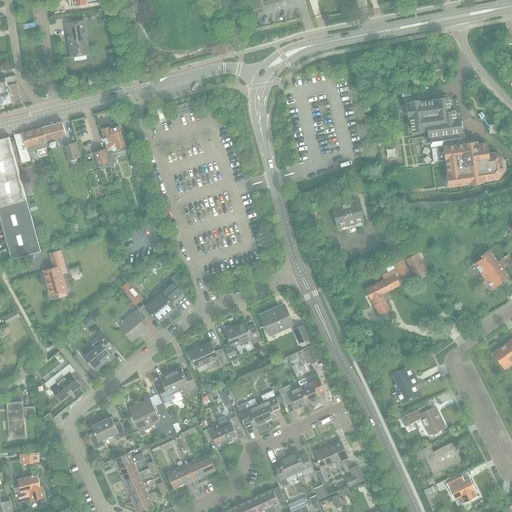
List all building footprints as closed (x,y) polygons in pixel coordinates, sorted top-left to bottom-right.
[(71,56),(90,53),(84,20),(66,23),(71,56)] [(410,102),(407,103),(409,117),(410,117),(411,131),(427,128),(428,135),(429,135),(429,140),(427,140),(428,143),(430,143),(430,147),(431,147),(463,143),(459,117),(455,118),(454,110),(450,110),(450,108),(449,101),(444,97),(434,99),(419,101),(418,99),(410,101),(410,102)] [(195,109),(192,101),(176,107),(179,115),(195,109)] [(62,121),(41,127),(46,140),(66,134),(62,121)] [(110,126),(101,128),(107,149),(104,149),(104,148),(93,152),(98,165),(115,160),(111,149),(116,147),(116,148),(125,145),(119,125),(110,128),(110,126)] [(41,127),(13,135),(16,142),(17,146),(21,162),(30,159),(28,152),(27,152),(25,147),(35,144),(36,149),(45,146),(47,146),(47,144),(46,140),(41,127)] [(0,219),(8,247),(0,249),(0,262),(11,259),(41,250),(14,153),(10,137),(9,137),(9,136),(0,138),(0,219)] [(463,143),(431,147),(433,161),(446,159),(447,172),(449,186),(469,183),(483,181),(482,180),(497,178),(504,169),(503,159),(494,152),(487,153),(486,145),(483,142),(480,143),(479,145),(478,145),(477,141),(463,143)] [(68,160),(78,157),(74,142),(64,145),(68,160)] [(337,227),(363,220),(357,198),(331,205),(337,227)] [(491,288),(508,276),(501,266),(502,265),(499,261),(498,262),(489,249),(480,255),(482,258),(474,264),(491,288)] [(43,270),(50,296),(57,293),(59,297),(66,295),(65,291),(67,291),(62,273),(67,272),(60,250),(49,253),(53,267),(43,270)] [(381,274),(384,279),(389,290),(398,285),(394,276),(397,274),(398,275),(408,270),(408,268),(410,267),(414,275),(424,270),(416,253),(406,258),(406,259),(404,261),(403,259),(392,264),(394,268),(381,274)] [(158,287),(162,292),(145,306),(157,320),(175,306),(171,302),(177,296),(182,292),(170,277),(165,281),(158,287)] [(381,294),(389,290),(384,279),(365,288),(378,313),(389,308),(381,294)] [(121,286),(136,304),(143,298),(128,280),(121,286)] [(269,334),(292,324),(283,303),(260,314),(269,334)] [(7,323),(20,316),(16,309),(3,316),(7,323)] [(142,333),(148,329),(134,312),(124,320),(126,323),(121,328),(130,338),(140,330),(142,333)] [(230,342),(223,345),(229,360),(237,356),(232,345),(250,338),(252,342),(260,338),(253,324),(248,326),(246,322),(234,327),(233,326),(224,330),(230,342)] [(299,342),(309,337),(303,324),(293,329),(299,342)] [(111,353),(116,349),(103,333),(91,342),(96,347),(85,356),(95,369),(106,360),(107,362),(114,357),(111,353)] [(220,365),(228,362),(221,347),(214,351),(210,341),(202,345),(202,346),(190,352),(196,366),(216,357),(220,365)] [(502,365),(511,358),(511,350),(507,343),(493,353),(502,365)] [(309,364),(316,361),(310,348),(303,351),(309,364)] [(38,374),(48,366),(44,361),(34,369),(38,374)] [(392,372),(400,389),(413,383),(417,381),(409,364),(392,372)] [(170,371),(178,389),(184,387),(186,392),(197,387),(191,373),(185,376),(180,366),(170,371)] [(61,399),(80,384),(68,369),(61,374),(63,376),(51,386),(55,392),(51,395),(56,402),(61,399)] [(174,395),(180,392),(178,389),(170,371),(160,375),(164,385),(158,388),(164,402),(171,398),(175,397),(174,395)] [(304,378),(298,381),(300,386),(308,402),(319,397),(316,390),(323,387),(316,372),(304,378)] [(400,389),(396,391),(402,402),(418,393),(413,383),(400,389)] [(308,402),(300,386),(292,390),(289,384),(278,389),(285,405),(292,402),(295,408),(308,402)] [(257,403),(265,422),(276,417),(271,406),(278,403),(272,390),(260,395),(263,400),(257,403)] [(167,438),(177,434),(164,405),(154,409),(147,393),(143,395),(145,400),(130,407),(139,429),(159,421),(162,428),(163,428),(165,431),(164,432),(167,438)] [(247,401),(236,406),(242,419),(249,416),(254,427),(265,422),(257,403),(254,398),(247,401)] [(20,432),(25,432),(22,401),(9,402),(10,411),(7,411),(9,438),(21,438),(20,432)] [(429,433),(443,427),(433,407),(420,413),(418,408),(400,417),(404,426),(422,417),(429,433)] [(217,419),(221,428),(228,443),(238,438),(235,430),(240,427),(235,416),(226,420),(224,415),(217,419)] [(111,416),(101,420),(108,436),(114,433),(116,439),(126,435),(120,422),(114,425),(111,416)] [(102,438),(108,436),(101,420),(91,425),(95,433),(89,436),(95,449),(105,444),(102,438)] [(217,448),(228,443),(221,428),(211,432),(209,428),(203,430),(208,442),(213,440),(217,448)] [(340,460),(347,457),(340,441),(329,446),(328,444),(313,451),(320,465),(338,457),(340,460)] [(433,473),(460,460),(451,442),(432,451),(429,445),(414,452),(418,459),(425,456),(433,473)] [(296,450),(287,454),(297,477),(298,479),(304,476),(304,475),(314,471),(308,457),(301,460),(296,450)] [(113,458),(118,469),(134,462),(129,451),(113,458)] [(21,462),(38,461),(38,452),(20,454),(21,462)] [(208,453),(198,458),(205,474),(215,469),(208,453)] [(286,481),(297,477),(287,454),(276,459),(281,470),(276,472),(282,485),(287,483),(286,481)] [(205,474),(198,458),(187,463),(194,479),(205,474)] [(138,473),(134,462),(118,469),(122,480),(138,473)] [(187,463),(177,467),(184,483),(194,479),(187,463)] [(363,479),(357,465),(349,468),(352,475),(345,478),(348,485),(363,479)] [(184,483),(177,467),(166,472),(173,488),(184,483)] [(122,480),(127,490),(143,483),(138,473),(122,480)] [(31,501),(45,497),(43,487),(41,487),(37,474),(17,479),(21,493),(15,494),(17,503),(31,499),(31,501)] [(450,481),(446,483),(454,498),(459,495),(463,502),(476,496),(473,489),(474,488),(469,478),(469,477),(464,480),(462,475),(450,481)] [(127,490),(132,501),(148,494),(143,483),(127,490)] [(319,499),(328,495),(323,484),(314,488),(319,499)] [(278,501),(284,498),(278,486),(272,489),(272,488),(261,493),(269,511),(275,511),(272,505),(278,502),(278,501)] [(341,496),(349,492),(347,487),(339,490),(341,496)] [(269,511),(261,493),(251,497),(258,511),(263,509),(264,511),(269,511)] [(152,504),(148,494),(132,501),(136,511),(152,504)] [(256,511),(258,511),(251,497),(241,502),(245,511),(256,511)] [(0,510),(2,510),(2,511),(12,511),(10,500),(0,502),(0,510)] [(245,511),(241,502),(231,507),(233,511),(245,511)]
